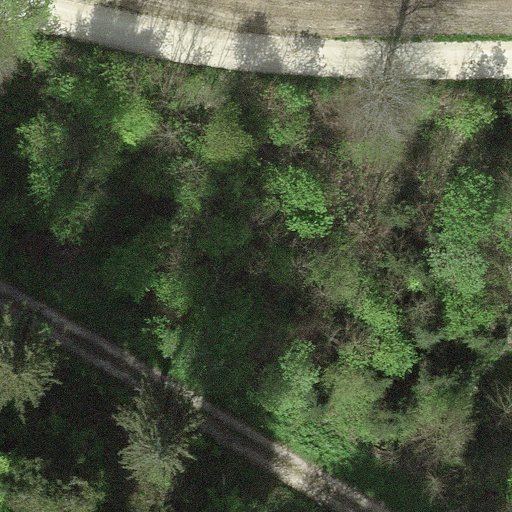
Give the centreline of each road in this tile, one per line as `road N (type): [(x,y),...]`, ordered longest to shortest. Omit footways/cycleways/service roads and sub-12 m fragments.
road 1 (track): [(511,61),(224,53),(20,0)]
road 2 (track): [(0,287),(372,511)]
